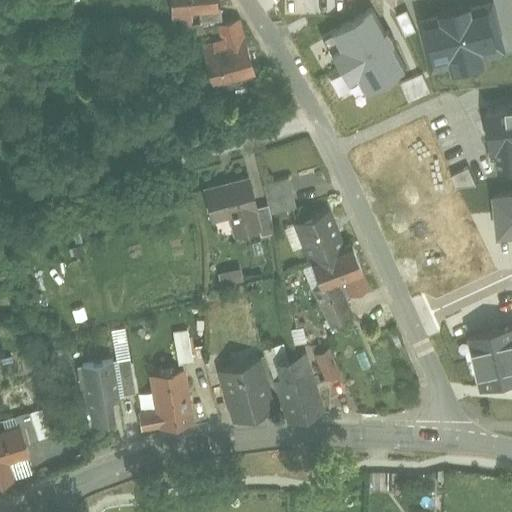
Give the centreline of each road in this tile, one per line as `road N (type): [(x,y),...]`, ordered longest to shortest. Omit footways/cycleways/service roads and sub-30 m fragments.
road 1 (tertiary): [(446,441),(256,434),(175,448),(32,511)]
road 2 (residential): [(446,441),(448,404),(426,347),(313,120)]
road 3 (residential): [(313,120),(138,171),(0,196)]
road 4 (residential): [(313,120),(248,0)]
